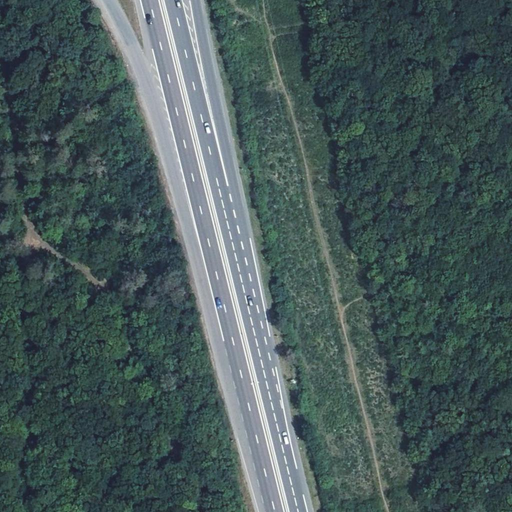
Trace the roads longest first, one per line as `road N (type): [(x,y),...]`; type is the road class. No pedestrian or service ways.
road 1 (track): [(387,511),(274,36),(299,30)]
road 2 (motorway): [(149,0),(237,360)]
road 3 (motorway): [(134,55),(217,341),(237,360)]
road 4 (motorway): [(298,511),(227,222)]
road 5 (motorway): [(227,222),(172,0)]
road 6 (motorway): [(227,222),(233,184),(195,0)]
road 7 (motorway): [(237,360),(274,511)]
